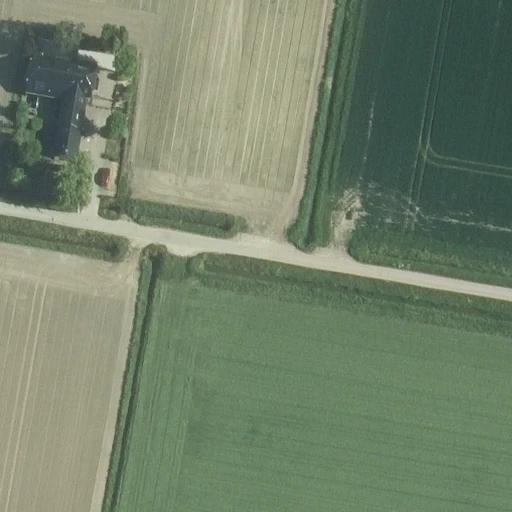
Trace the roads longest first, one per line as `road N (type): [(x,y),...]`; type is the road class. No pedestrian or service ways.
road 1 (residential): [(0,209),(511,296)]
road 2 (track): [(511,339),(175,281),(183,240)]
road 3 (track): [(175,281),(159,314),(125,511)]
